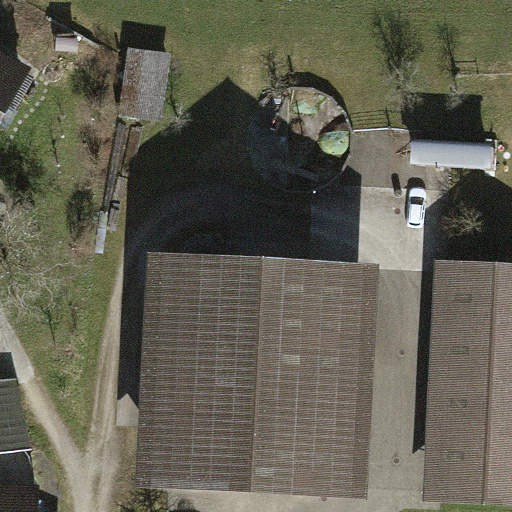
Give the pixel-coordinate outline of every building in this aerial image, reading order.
[(172,54),(132,49),(122,115),(162,121),(172,54)] [(0,120),(28,71),(0,54),(0,120)] [(379,270),(149,258),(137,488),(366,501),(379,270)] [(511,272),(431,270),(423,507),(511,509),(511,272)] [(16,380),(0,381),(0,451),(25,448),(16,380)] [(33,511),(34,482),(0,480),(0,511),(33,511)]
